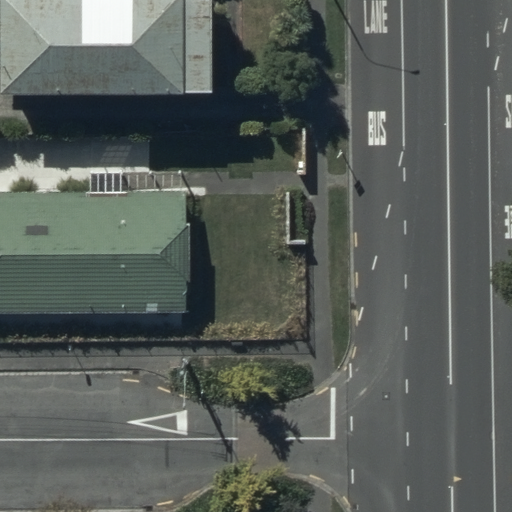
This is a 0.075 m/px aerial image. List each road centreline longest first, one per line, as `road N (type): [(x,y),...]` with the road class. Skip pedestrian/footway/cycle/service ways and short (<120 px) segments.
road 1 (residential): [(460,439),(0,443)]
road 2 (secondary): [(455,0),(460,439)]
